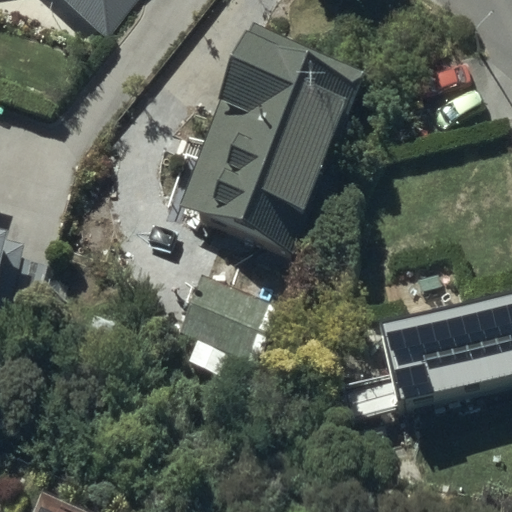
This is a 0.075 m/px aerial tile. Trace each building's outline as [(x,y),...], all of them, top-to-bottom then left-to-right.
[(50,0),(108,44),(141,0),(50,0)] [(366,107),(255,64),(220,152),(211,149),(181,233),(210,244),(243,273),(293,276),(321,214),(332,219),(342,195),(330,189),(366,107)] [(0,343),(1,344),(23,266),(2,260),(0,268),(0,343)] [(202,293),(179,347),(198,355),(190,374),(221,388),(230,367),(247,374),(269,322),(202,293)] [(511,343),(386,369),(400,439),(511,416),(511,343)]
